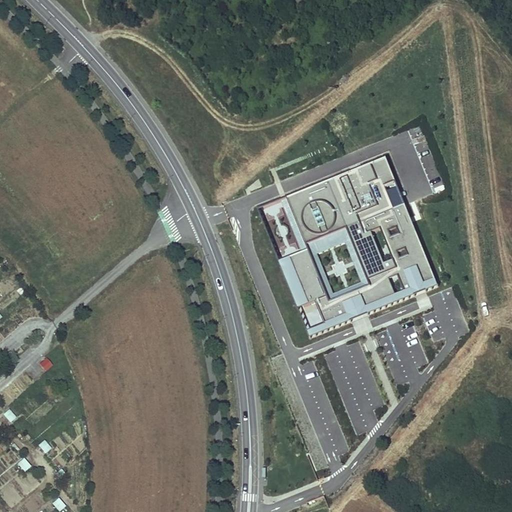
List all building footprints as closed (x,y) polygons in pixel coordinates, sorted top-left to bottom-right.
[(428,181),(432,180),(434,187),(440,186),(432,155),(422,157),(428,181)] [(398,182),(388,158),(286,197),(307,252),(286,260),(289,267),(293,265),(307,300),(304,301),(305,305),(318,300),(328,324),(309,332),(311,337),(359,318),(421,294),(439,287),(407,206),(395,211),(386,187),(398,182)] [(444,338),(439,320),(427,323),(432,341),(444,338)] [(39,364),(45,372),(53,366),(47,358),(39,364)] [(8,424),(16,420),(10,410),(2,414),(8,424)] [(37,447),(46,455),(51,448),(43,441),(37,447)] [(24,473),(31,467),(23,459),(17,464),(24,473)] [(59,498),(52,504),(57,511),(59,511),(65,507),(59,498)]
